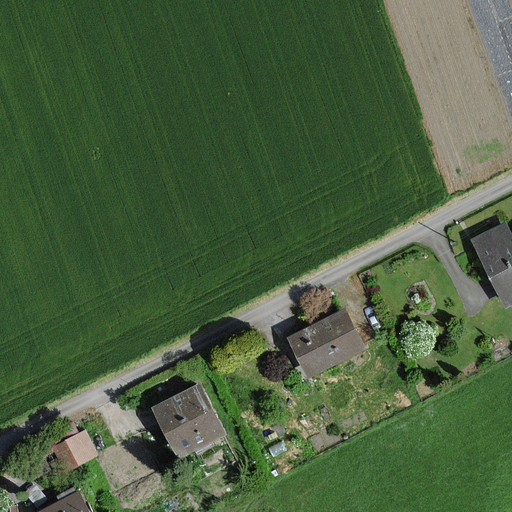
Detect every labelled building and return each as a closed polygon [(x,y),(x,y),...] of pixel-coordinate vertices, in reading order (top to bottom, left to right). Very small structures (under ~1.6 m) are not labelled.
[(511,218),(469,238),(494,291),(511,282),(511,218)] [(284,333),(305,375),(366,345),(345,303),(284,333)] [(146,403),(171,452),(214,431),(189,381),(146,403)] [(89,450),(79,429),(51,442),(61,463),(89,450)] [(28,511),(90,511),(78,486),(28,511)]
